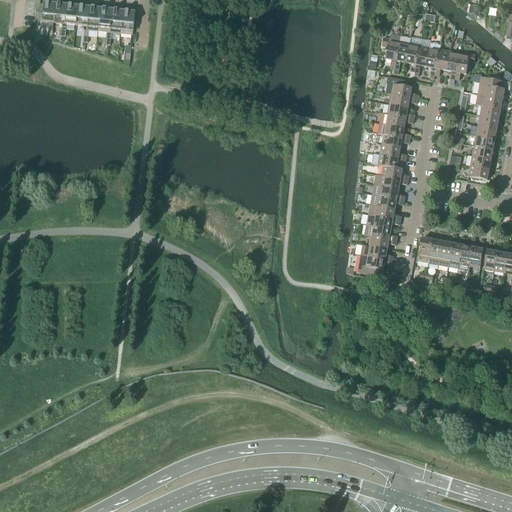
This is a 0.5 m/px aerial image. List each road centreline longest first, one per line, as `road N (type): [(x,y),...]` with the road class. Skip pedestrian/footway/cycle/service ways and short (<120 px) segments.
road 1 (track): [(335,450),(317,422),(228,393),(125,423),(0,487)]
road 2 (primary): [(413,473),(335,450),(288,446),(181,469),(96,511)]
road 3 (primary): [(154,511),(263,478),(358,491)]
road 4 (track): [(116,375),(182,364),(205,350),(229,293)]
road 5 (track): [(0,433),(116,375)]
